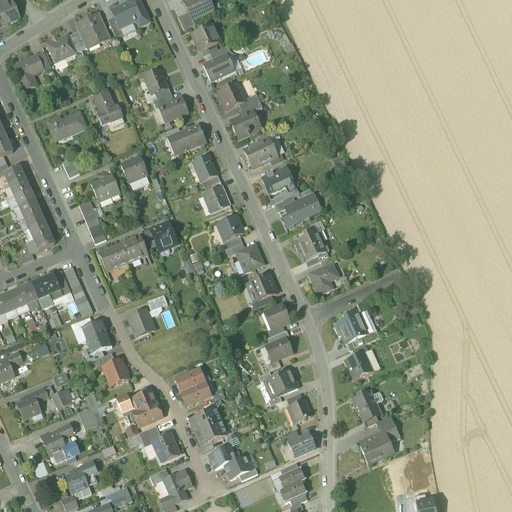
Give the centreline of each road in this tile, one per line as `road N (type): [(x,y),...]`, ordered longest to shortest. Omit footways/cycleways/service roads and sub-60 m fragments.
road 1 (residential): [(155,0),(306,320)]
road 2 (residential): [(77,249),(133,359),(168,395),(208,489)]
road 3 (residential): [(306,320),(327,399),(328,511)]
road 4 (residential): [(0,75),(77,249)]
